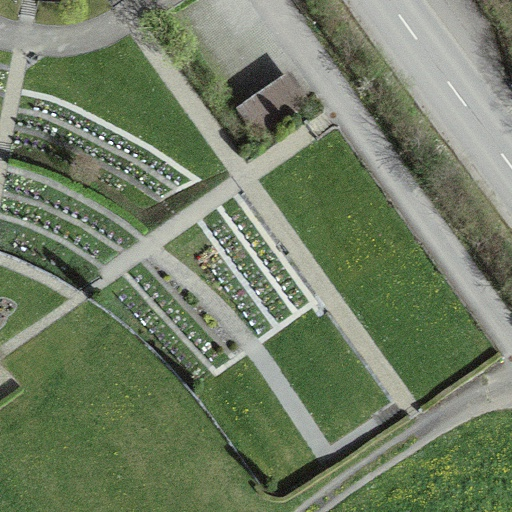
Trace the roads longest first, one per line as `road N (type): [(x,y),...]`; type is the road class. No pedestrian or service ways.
road 1 (track): [(270,0),(511,359)]
road 2 (track): [(511,369),(421,425),(310,511)]
road 3 (tertiary): [(383,0),(511,176)]
